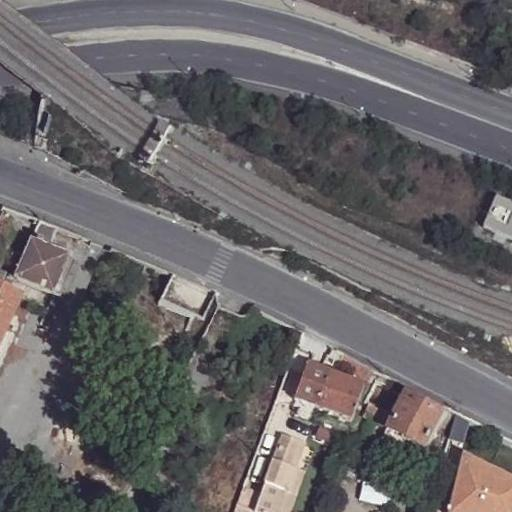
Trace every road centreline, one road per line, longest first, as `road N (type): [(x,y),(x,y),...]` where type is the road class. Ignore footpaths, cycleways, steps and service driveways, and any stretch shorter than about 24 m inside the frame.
road 1 (residential): [(511,415),(217,260),(3,176)]
road 2 (secondary): [(379,79),(337,44),(211,12),(107,12),(0,27)]
road 3 (secondary): [(0,71),(159,51),(261,62),(326,80),(379,79)]
road 4 (secondary): [(379,79),(511,130)]
